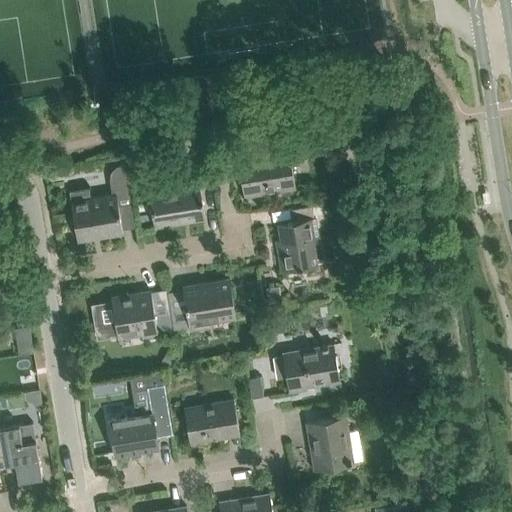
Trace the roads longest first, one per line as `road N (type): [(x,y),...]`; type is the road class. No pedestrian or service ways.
road 1 (residential): [(39,281),(220,254),(233,240),(236,218)]
road 2 (residential): [(76,494),(256,467),(270,454),(273,432)]
road 3 (residential): [(39,281),(76,494)]
road 4 (tertiary): [(482,40),(511,220)]
road 5 (residential): [(0,171),(18,179),(29,206),(39,281)]
